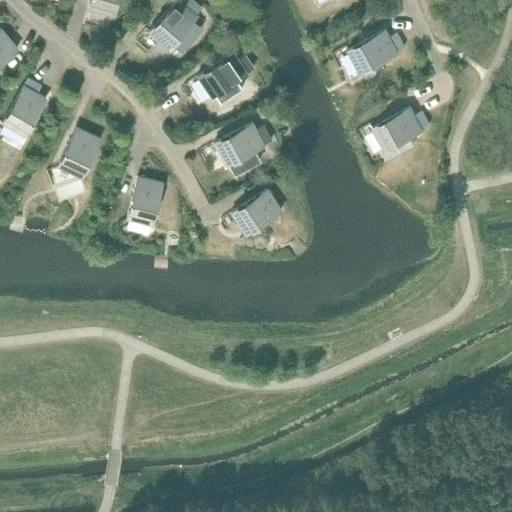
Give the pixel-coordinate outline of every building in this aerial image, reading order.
[(89,0),(87,8),(112,15),(116,0),(89,0)] [(175,0),(148,31),(168,48),(172,43),(182,52),(199,32),(189,23),(196,16),(195,14),(201,8),(191,0),(185,0),(182,4),(177,0),(175,0)] [(0,27),(0,63),(18,49),(0,27)] [(385,30),(347,51),(359,73),(397,53),(396,51),(389,37),(385,30)] [(396,34),(389,37),(396,51),(398,51),(404,47),(396,34)] [(232,51),(196,75),(211,97),(247,72),(246,72),(238,59),(232,51)] [(238,58),(238,59),(246,72),(247,71),(253,67),(244,54),(238,58)] [(28,79),(24,86),(37,93),(41,86),(28,79)] [(23,85),(2,123),(24,136),(46,98),(37,93),(24,86),(23,85)] [(410,107),(372,128),(384,151),(422,130),(422,129),(414,115),(410,107)] [(421,111),(414,115),(422,129),(429,125),(421,111)] [(251,122),(213,142),(225,165),(264,145),(263,143),(255,129),(251,122)] [(75,125),(56,167),(81,178),(100,137),(75,125)] [(262,125),(255,129),(263,143),(270,140),(262,125)] [(136,175),(125,219),(152,226),(163,182),(136,175)] [(266,187),(229,212),(244,235),(282,210),(266,187)]
